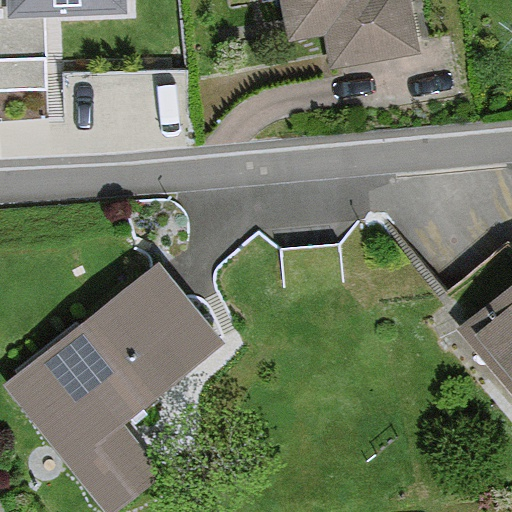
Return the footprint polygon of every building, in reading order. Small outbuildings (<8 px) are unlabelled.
[(8,0),(9,9),(124,4),(123,0),(8,0)] [(280,0),(289,38),(325,30),(333,66),(419,48),(408,0),(280,0)] [(353,292),(348,241),(282,247),(286,298),(353,292)] [(225,341),(157,255),(0,379),(0,386),(65,468),(68,465),(109,511),(114,511),(166,467),(125,420),(225,341)] [(511,377),(511,267),(458,313),(511,377)]
